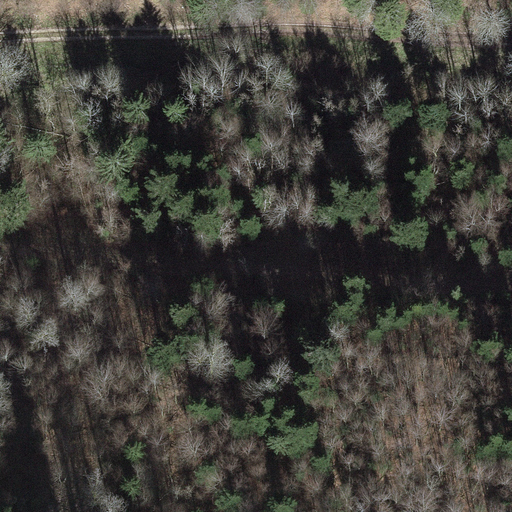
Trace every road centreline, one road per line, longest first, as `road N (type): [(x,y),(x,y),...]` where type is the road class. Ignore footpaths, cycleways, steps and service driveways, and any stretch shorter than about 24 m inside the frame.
road 1 (track): [(0,249),(511,293)]
road 2 (track): [(0,40),(251,29),(511,38)]
